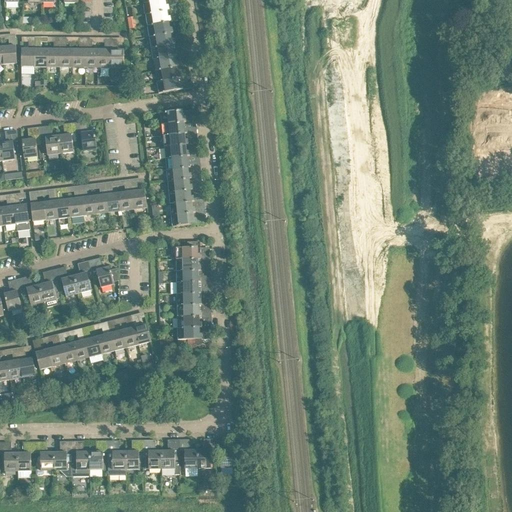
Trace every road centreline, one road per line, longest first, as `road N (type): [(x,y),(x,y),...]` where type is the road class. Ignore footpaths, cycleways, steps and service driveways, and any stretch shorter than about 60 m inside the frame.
road 1 (track): [(455,511),(467,106),(509,0)]
road 2 (residential): [(0,430),(214,420),(225,395),(217,232)]
road 3 (residential): [(0,277),(153,239),(217,232)]
road 4 (residential): [(203,96),(0,126)]
road 5 (residential): [(217,232),(203,96)]
